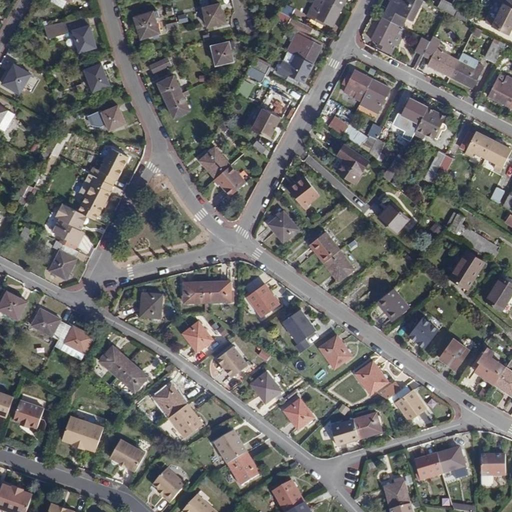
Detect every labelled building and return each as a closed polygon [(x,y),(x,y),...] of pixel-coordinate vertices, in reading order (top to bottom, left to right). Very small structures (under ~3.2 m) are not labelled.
[(333,27),(342,9),(325,0),(322,5),(318,2),(311,15),(312,16),(311,19),(323,25),(325,23),(333,27)] [(325,0),(342,9),(346,0),(325,0)] [(423,1),(421,0),(391,0),(383,17),(400,26),(404,16),(408,18),(412,21),(423,1)] [(441,0),(437,8),(445,12),(455,17),(458,9),(459,8),(441,0)] [(511,0),(505,0),(503,4),(511,8),(511,0)] [(225,23),(221,4),(203,8),(207,27),(225,23)] [(283,4),(279,11),(291,17),(294,10),(283,4)] [(509,35),(511,28),(511,8),(503,4),(495,19),(490,17),(487,24),(509,35)] [(455,17),(467,23),(471,16),(458,9),(455,17)] [(159,18),(156,11),(135,18),(142,40),(160,34),(155,19),(159,18)] [(279,11),(275,18),(288,25),(289,23),(293,25),(291,27),(299,32),(294,42),(301,46),(297,55),(314,64),(324,44),(309,37),(314,29),(291,17),(279,11)] [(179,15),(180,22),(188,21),(187,14),(179,15)] [(87,17),(46,26),(49,38),(74,31),(80,52),(96,47),(87,17)] [(400,26),(383,17),(372,39),(379,44),(378,47),(389,52),(391,50),(393,51),(397,44),(398,45),(406,29),(403,27),(400,26)] [(177,22),(168,23),(169,30),(178,28),(177,22)] [(171,46),(171,37),(164,37),(163,45),(171,46)] [(415,51),(419,54),(423,56),(423,54),(430,42),(421,37),(415,51)] [(428,66),(450,77),(458,61),(443,53),(446,48),(439,44),(441,42),(432,37),(430,42),(423,54),(432,59),(428,66)] [(236,49),(234,41),(211,46),(216,66),(233,62),(231,50),(236,49)] [(495,63),(503,48),(492,42),(485,58),(495,63)] [(419,54),(413,68),(416,70),(423,56),(419,54)] [(478,62),(462,54),(458,61),(450,77),(473,89),(484,67),(477,64),(478,62)] [(314,64),(297,55),(291,66),(284,62),(278,73),(294,81),(296,78),(304,82),(314,64)] [(171,65),(168,58),(150,66),(153,74),(171,65)] [(270,67),(254,58),(250,66),(254,69),(266,75),(270,67)] [(20,94),(31,74),(14,64),(3,84),(20,94)] [(110,85),(102,64),(85,71),(94,91),(110,85)] [(262,82),(266,75),(254,69),(250,76),(262,82)] [(362,102),(373,80),(355,70),(344,92),(362,102)] [(510,108),(511,105),(511,79),(506,76),(505,77),(499,74),(488,96),(510,108)] [(158,83),(166,101),(183,93),(174,76),(158,83)] [(391,89),(373,80),(362,102),(360,104),(378,113),(391,89)] [(282,118),(282,119),(292,101),(290,100),(291,97),(274,88),(273,91),(270,90),(266,96),(271,99),(266,110),(282,118)] [(63,100),(60,89),(54,90),(57,101),(63,100)] [(183,93),(166,101),(174,119),(191,111),(183,93)] [(419,124),(428,108),(409,98),(409,100),(406,98),(397,119),(406,124),(408,119),(419,124)] [(126,124),(118,106),(102,113),(110,131),(126,124)] [(446,117),(428,108),(419,124),(430,130),(427,135),(436,140),(438,140),(442,132),(445,131),(447,129),(447,126),(443,123),(446,117)] [(282,118),(266,110),(264,109),(253,131),(271,140),(282,118)] [(75,121),(72,114),(61,119),(64,126),(75,121)] [(329,127),(344,137),(349,127),(335,117),(329,127)] [(354,128),(349,137),(360,144),(365,136),(354,128)] [(391,133),(382,128),(376,140),(385,144),(391,133)] [(485,158),(494,141),(476,132),(474,135),(469,131),(460,148),(466,152),(465,154),(472,158),(474,152),(485,158)] [(434,145),(436,140),(427,135),(425,140),(434,145)] [(369,154),(376,140),(370,136),(362,150),(369,154)] [(385,144),(376,140),(369,154),(377,160),(385,144)] [(263,154),(267,149),(257,141),(253,146),(263,154)] [(511,151),(511,150),(494,141),(485,158),(497,164),(494,169),(501,173),(511,151)] [(58,143),(52,153),(58,157),(63,147),(58,143)] [(354,184),(369,162),(345,145),(338,156),(344,160),(336,171),(354,184)] [(399,162),(407,148),(403,145),(394,159),(399,162)] [(199,161),(215,179),(231,165),(215,147),(199,161)] [(90,174),(113,186),(116,180),(118,181),(129,158),(112,149),(100,171),(93,168),(90,174)] [(439,167),(445,155),(439,152),(433,164),(439,167)] [(52,153),(46,166),(43,171),(48,175),(58,157),(52,153)] [(453,159),(445,155),(439,167),(446,172),(453,159)] [(394,159),(384,177),(387,180),(399,162),(394,159)] [(431,183),(439,167),(433,164),(425,179),(431,183)] [(215,179),(221,185),(231,197),(247,183),(231,165),(215,179)] [(110,192),(113,186),(90,174),(90,173),(79,192),(87,196),(82,206),(98,214),(99,215),(112,193),(110,192)] [(304,209),(319,196),(305,178),(290,190),(304,209)] [(19,193),(28,197),(33,187),(24,183),(19,193)] [(498,188),(491,200),(499,204),(505,191),(498,188)] [(17,204),(24,207),(28,200),(22,196),(17,204)] [(87,218),(88,216),(79,212),(63,203),(56,216),(61,219),(54,231),(78,244),(84,232),(79,229),(82,224),(83,225),(83,224),(84,225),(87,224),(89,221),(87,218)] [(389,213),(394,207),(392,205),(386,211),(389,213)] [(88,216),(95,220),(98,214),(82,206),(79,212),(88,216)] [(409,219),(394,207),(389,213),(386,211),(380,219),(397,233),(409,219)] [(298,231),(284,212),(268,225),(283,243),(298,231)] [(458,214),(448,232),(455,236),(461,224),(465,218),(458,214)] [(461,224),(455,236),(459,239),(467,228),(461,224)] [(25,242),(31,231),(25,228),(19,239),(25,242)] [(467,228),(459,239),(470,246),(478,235),(467,228)] [(324,263),(339,251),(325,232),(309,245),(324,263)] [(470,246),(491,259),(498,248),(478,235),(470,246)] [(76,259),(79,253),(57,241),(53,247),(61,251),(50,271),(66,280),(77,259),(76,259)] [(354,270),(339,251),(324,263),(339,282),(354,270)] [(468,290),(485,262),(468,252),(451,280),(468,290)] [(363,284),(378,302),(393,289),(379,271),(363,284)] [(507,316),(511,307),(511,282),(502,276),(485,302),(507,316)] [(208,303),(208,283),(184,283),(184,303),(208,303)] [(231,283),(208,283),(208,303),(231,302),(231,283)] [(280,305),(265,285),(247,298),(262,318),(280,305)] [(393,289),(378,302),(392,320),(408,308),(393,289)] [(0,309),(19,320),(27,302),(8,292),(0,306),(0,309)] [(161,318),(162,295),(143,294),(141,317),(161,318)] [(58,340),(67,325),(61,321),(61,319),(41,309),(32,326),(58,340)] [(316,331),(301,310),(283,323),(298,344),(316,331)] [(424,349),(438,330),(422,318),(408,337),(424,349)] [(212,340),(199,322),(183,334),(197,352),(212,340)] [(73,328),(67,325),(58,340),(64,343),(60,350),(80,361),(93,337),(74,326),(73,328)] [(352,357),(337,336),(319,349),(334,369),(352,357)] [(456,370),(469,351),(453,339),(439,358),(456,370)] [(116,377),(130,362),(114,347),(100,361),(107,368),(116,377)] [(248,366),(234,347),(217,359),(232,378),(248,366)] [(262,349),(259,356),(268,361),(272,354),(262,349)] [(475,371),(494,385),(506,368),(486,354),(485,355),(482,353),(473,366),(476,368),(475,371)] [(147,378),(130,362),(116,377),(126,386),(133,393),(147,378)] [(388,382),(373,362),(355,375),(371,395),(388,382)] [(103,372),(112,381),(116,377),(107,368),(103,372)] [(511,372),(506,368),(494,385),(511,397),(511,372)] [(282,392),(267,373),(251,386),(266,404),(282,392)] [(116,377),(112,381),(122,390),(126,386),(116,377)] [(385,390),(390,397),(395,394),(401,390),(396,382),(385,390)] [(170,417),(187,404),(172,383),(154,397),(170,417)] [(410,392),(406,387),(395,394),(399,400),(396,402),(409,421),(425,409),(412,391),(410,392)] [(0,414),(7,417),(13,397),(0,392),(0,414)] [(38,427),(44,407),(21,399),(14,418),(21,421),(21,423),(29,426),(31,424),(38,427)] [(314,418),(300,399),(284,412),(298,430),(314,418)] [(203,424),(187,404),(170,417),(185,438),(203,424)] [(353,420),(359,439),(382,433),(376,413),(353,420)] [(95,450),(103,426),(71,415),(63,438),(73,442),(73,444),(85,448),(85,446),(95,450)] [(336,446),(359,439),(353,420),(331,426),(336,446)] [(229,465),(247,453),(234,431),(215,442),(229,465)] [(120,462),(126,465),(135,470),(145,453),(120,439),(110,456),(120,462)] [(459,447),(437,454),(442,474),(466,467),(459,447)] [(260,475),(247,453),(229,465),(241,486),(260,475)] [(442,474),(437,454),(414,460),(420,480),(442,474)] [(505,476),(505,455),(481,456),(481,486),(490,486),(493,484),(493,476),(505,476)] [(153,486),(159,491),(164,496),(163,498),(170,504),(186,486),(167,469),(153,486)] [(384,488),(390,510),(410,505),(402,479),(393,481),(394,485),(384,488)] [(284,511),(287,511),(304,502),(292,481),(273,492),(284,511)] [(2,483),(0,482),(0,507),(3,508),(3,511),(25,511),(32,493),(23,489),(24,488),(13,484),(12,485),(3,482),(2,483)] [(183,511),(215,511),(198,496),(183,511)] [(74,511),(75,511),(66,508),(66,509),(59,506),(59,505),(51,502),(47,511),(74,511)] [(309,511),(304,502),(287,511),(309,511)]
